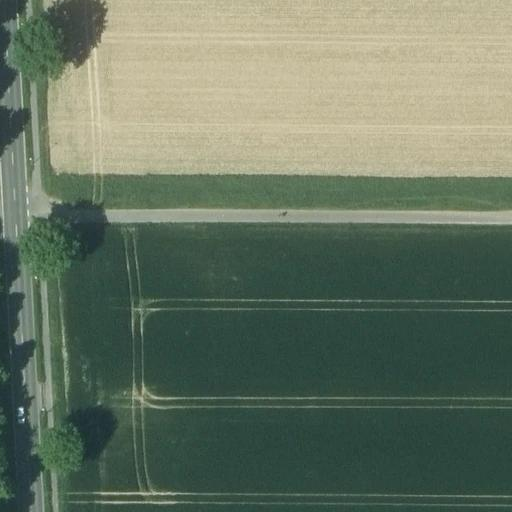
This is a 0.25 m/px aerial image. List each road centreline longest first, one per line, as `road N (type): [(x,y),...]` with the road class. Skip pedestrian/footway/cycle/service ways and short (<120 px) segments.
road 1 (tertiary): [(3,0),(30,511)]
road 2 (track): [(15,215),(511,219)]
